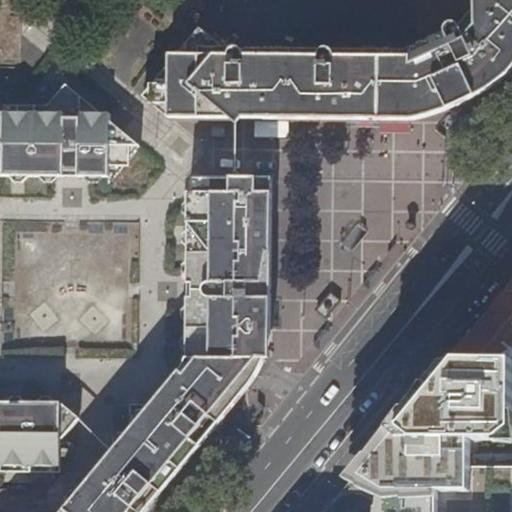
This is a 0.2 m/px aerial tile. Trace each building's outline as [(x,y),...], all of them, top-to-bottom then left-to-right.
[(328,120),(335,120),(366,120),(400,120),(408,120),(411,121),(415,120),(444,112),(449,110),(458,107),(472,101),(482,96),(493,90),(504,81),(507,78),(511,72),(511,0),(483,0),(461,26),(459,24),(457,23),(454,23),(451,23),(448,26),(446,28),(445,32),(446,35),(410,51),(221,50),(198,32),(177,59),(170,59),(169,68),(143,101),(168,120),(190,120),(229,120),(236,120),(243,120),(271,120),(321,120),(328,120)] [(64,407),(52,407),(0,406),(0,180),(54,181),(73,181),(91,181),(109,182),(110,188),(141,149),(112,126),(111,118),(103,118),(65,89),(47,111),(4,111),(4,119),(0,118),(0,472),(60,473),(60,454),(61,436),(68,436),(79,424),(82,421),(64,407)] [(186,362),(264,362),(269,348),(271,340),(271,320),(271,294),(271,251),(272,182),(261,181),(242,181),(206,180),(193,180),(193,195),(189,195),(188,278),(187,280),(187,293),(187,311),(186,362)] [(370,290),(382,275),(377,270),(364,285),(370,290)] [(511,312),(511,288),(492,312),(511,312)] [(319,312),(325,318),(330,313),(335,308),(339,303),(344,298),(338,292),(334,289),(315,309),(319,312)] [(511,312),(492,312),(453,359),(500,361),(506,361),(511,360),(511,312)] [(321,349),(333,334),(328,330),(315,345),(321,349)] [(264,362),(186,362),(186,365),(165,391),(158,399),(152,407),(132,406),(132,430),(112,455),(107,460),(103,465),(88,484),(83,489),(70,505),(65,511),(66,511),(148,511),(231,413),(248,391),(253,385),(256,381),(260,374),(264,362)] [(511,511),(511,368),(448,366),(326,511),(511,511)]
